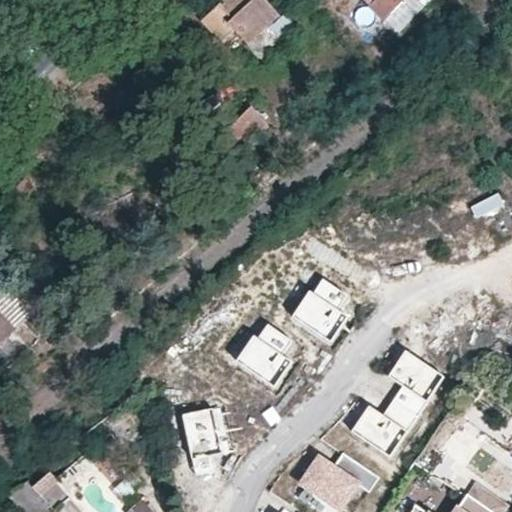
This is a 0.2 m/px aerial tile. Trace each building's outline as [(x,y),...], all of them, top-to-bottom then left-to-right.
[(280,16),(266,0),(227,0),(204,21),(222,41),(235,31),(248,44),(280,16)] [(365,0),(386,20),(405,0),(416,0),(420,3),(423,0),(365,0)] [(423,0),(420,3),(416,0),(405,0),(386,20),(399,32),(417,15),(431,0),(423,0)] [(283,13),(280,16),(248,44),(261,59),(263,62),(299,31),(283,13)] [(269,127),(252,108),(219,139),(237,157),(240,154),(266,130),(269,127)] [(240,154),(249,163),(275,138),(266,130),(240,154)] [(18,187),(23,194),(30,188),(25,181),(18,187)] [(497,192),(469,204),(475,219),(504,207),(497,192)] [(361,305),(321,278),(310,294),(305,291),(283,323),(328,353),(341,334),(361,305)] [(23,319),(20,314),(33,301),(15,281),(0,294),(0,316),(12,329),(23,319)] [(0,363),(15,350),(4,337),(12,329),(0,316),(0,363)] [(305,350),(266,323),(255,339),(250,336),(228,368),(273,398),(305,350)] [(401,388),(392,402),(416,418),(443,378),(404,353),(388,379),(401,388)] [(390,459),(416,418),(392,402),(382,417),(368,408),(351,434),(390,459)] [(226,409),(184,416),(194,478),(219,474),(216,459),(226,458),(223,436),(230,435),(226,409)] [(511,458),(511,438),(503,453),(511,458)] [(318,458),(301,484),(339,509),(356,484),(367,492),(378,476),(341,452),(332,467),(318,458)] [(84,461),(74,470),(87,484),(97,474),(84,461)] [(45,466),(7,495),(19,511),(45,511),(67,495),(45,466)] [(473,487),(467,496),(471,499),(477,490),(473,487)] [(471,499),(467,496),(456,511),(506,511),(507,511),(477,490),(471,499)]
